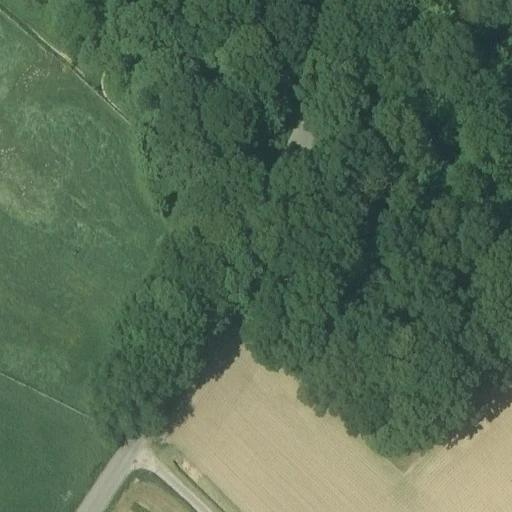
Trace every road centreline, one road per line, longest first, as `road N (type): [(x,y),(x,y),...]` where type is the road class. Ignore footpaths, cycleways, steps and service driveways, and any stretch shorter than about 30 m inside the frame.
road 1 (residential): [(86,511),(253,228),(368,0)]
road 2 (track): [(302,136),(511,270)]
road 3 (unknown): [(11,0),(115,100)]
